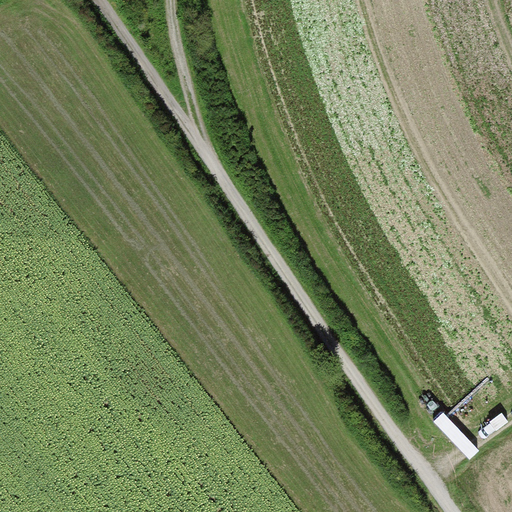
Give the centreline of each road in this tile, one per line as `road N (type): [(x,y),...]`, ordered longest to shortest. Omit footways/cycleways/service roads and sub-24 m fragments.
road 1 (track): [(99,0),(224,166),(457,511)]
road 2 (track): [(209,146),(187,68),(180,0)]
